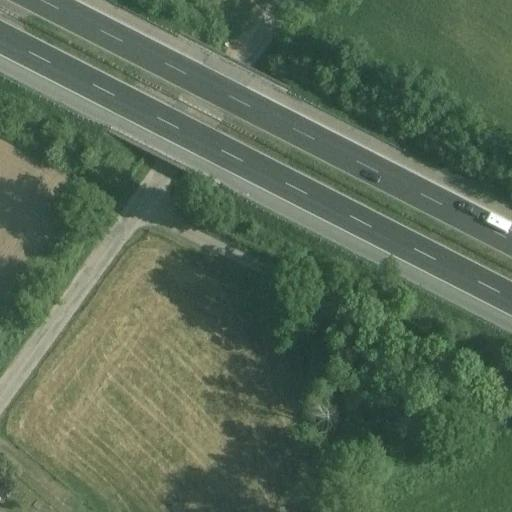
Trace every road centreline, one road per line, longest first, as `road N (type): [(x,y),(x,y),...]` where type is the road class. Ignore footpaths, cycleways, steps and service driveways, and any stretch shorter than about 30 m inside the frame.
road 1 (motorway): [(0,45),(511,309)]
road 2 (motorway): [(511,228),(61,0)]
road 3 (residential): [(137,210),(511,385)]
road 4 (residential): [(290,0),(137,210)]
road 5 (residential): [(137,210),(0,399)]
